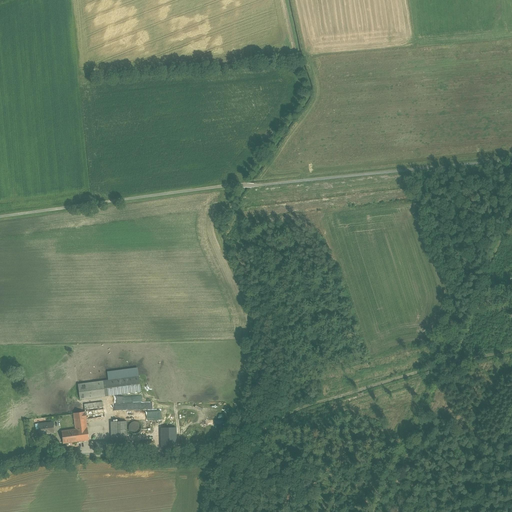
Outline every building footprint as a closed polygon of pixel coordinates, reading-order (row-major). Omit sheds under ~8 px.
[(139,376),(78,384),(80,399),(141,391),(139,376)] [(104,417),(103,402),(84,404),(85,412),(73,413),(75,429),(61,431),(63,444),(89,441),(87,419),(104,417)] [(161,420),(161,410),(138,411),(138,421),(161,420)] [(53,422),(38,425),(39,435),(55,433),(53,422)] [(126,422),(111,422),(111,442),(96,442),(96,451),(127,450),(126,422)] [(138,433),(138,422),(128,422),(128,433),(138,433)] [(175,427),(160,428),(161,448),(176,448),(175,427)]
